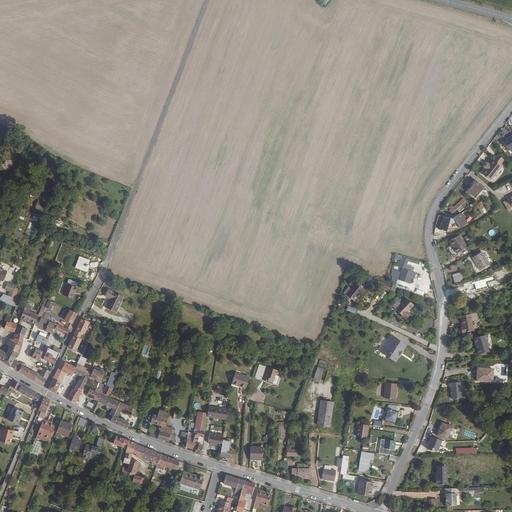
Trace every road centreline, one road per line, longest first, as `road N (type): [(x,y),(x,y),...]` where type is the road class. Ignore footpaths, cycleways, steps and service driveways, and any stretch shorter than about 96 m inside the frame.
road 1 (residential): [(511,107),(430,216),(443,312),(440,364),(380,511)]
road 2 (unclassified): [(205,0),(97,282)]
road 3 (residential): [(218,466),(43,390)]
road 4 (residential): [(373,511),(218,466)]
road 5 (residential): [(97,282),(43,390)]
